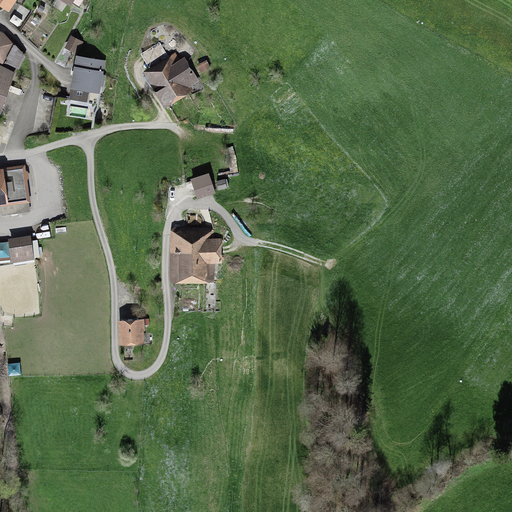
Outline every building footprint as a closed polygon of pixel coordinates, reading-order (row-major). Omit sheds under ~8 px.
[(0,32),(0,64),(1,65),(12,43),(2,38),(3,34),(0,32)] [(72,38),(68,47),(74,50),(79,41),(72,38)] [(17,66),(25,50),(16,41),(6,61),(17,66)] [(166,100),(193,84),(198,80),(184,58),(180,61),(174,53),(168,57),(160,43),(141,54),(150,68),(148,69),(159,87),(157,88),(159,92),(161,91),(166,100)] [(103,61),(79,57),(71,98),(87,101),(89,89),(98,91),(99,83),(103,84),(104,76),(101,75),(103,61)] [(198,66),(201,72),(210,68),(207,61),(198,66)] [(0,104),(8,81),(6,80),(9,70),(2,66),(1,65),(0,64),(0,104)] [(0,199),(1,199),(3,214),(30,210),(24,172),(18,167),(0,169),(0,199)] [(214,191),(208,174),(193,179),(199,196),(214,191)] [(207,262),(221,262),(221,238),(215,238),(215,228),(174,227),(173,256),(171,256),(171,275),(207,275),(207,262)] [(29,240),(11,243),(14,260),(32,257),(29,240)] [(140,340),(139,328),(145,327),(144,319),(121,320),(123,341),(140,340)]
